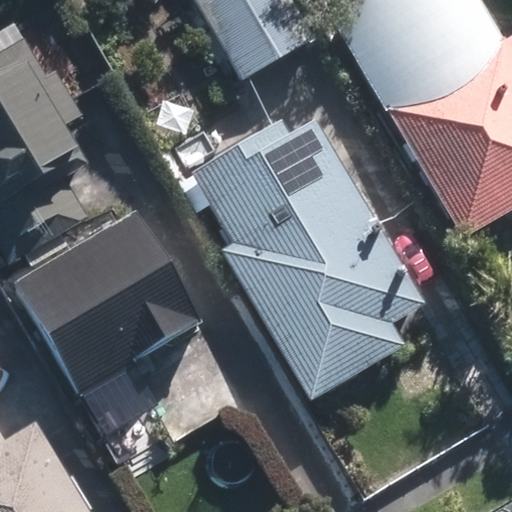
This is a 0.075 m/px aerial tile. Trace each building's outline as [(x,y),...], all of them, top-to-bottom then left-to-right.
[(308,34),(288,0),(188,0),(233,77),(308,34)] [(349,0),(324,15),(455,237),(511,203),(511,43),(506,33),(496,38),(473,0),(349,0)] [(0,261),(1,263),(83,216),(59,174),(78,163),(55,122),(73,112),(45,64),(37,69),(18,36),(0,46),(0,261)] [(214,248),(303,400),(398,343),(384,319),(415,300),(308,119),(285,132),(277,117),(186,172),(226,241),(214,248)] [(128,208),(4,280),(70,392),(194,320),(128,208)] [(0,511),(82,511),(28,419),(0,435),(0,511)]
